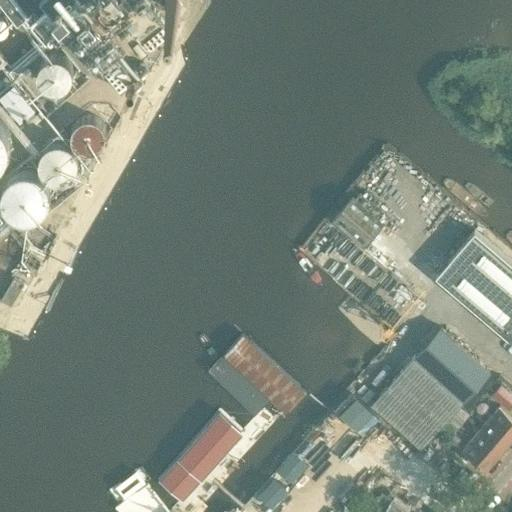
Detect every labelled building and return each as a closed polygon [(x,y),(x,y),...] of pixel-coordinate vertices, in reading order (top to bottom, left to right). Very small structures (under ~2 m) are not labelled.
[(4,0),(6,1),(7,3),(17,16),(27,8),(20,0),(4,0)] [(110,11),(123,0),(45,0),(120,90),(153,64),(152,63),(173,29),(149,0),(137,0),(115,18),(110,11)] [(170,9),(172,10),(175,10),(177,9),(178,8),(179,7),(180,6),(181,5),(182,3),(182,2),(182,1),(181,0),(164,0),(164,1),(164,2),(165,3),(165,4),(166,5),(166,6),(168,8),(170,9)] [(0,36),(1,37),(4,36),(7,34),(9,31),(10,28),(10,25),(9,21),(7,19),(4,17),(1,16),(0,15),(0,36)] [(77,74),(78,68),(77,63),(74,57),(70,53),(65,50),(59,49),(53,50),(48,53),(44,57),(41,62),(40,68),(40,74),(43,79),(47,83),(52,86),(58,87),(64,86),(70,84),(74,80),(77,74)] [(10,137),(10,132),(10,128),(8,122),(6,118),(3,113),(0,110),(0,153),(2,152),(5,148),(8,143),(10,137)] [(99,115),(93,113),(88,113),(82,115),(78,118),(75,122),(73,128),(73,133),(75,139),(79,143),(84,146),(90,148),(96,147),(101,144),(105,140),(108,134),(108,128),(106,122),(103,118),(99,115)] [(82,161),(82,155),(80,150),(77,145),(73,141),(67,139),(62,138),(56,139),(51,141),(47,145),(43,149),(42,155),(41,160),(43,166),(45,171),(49,175),(54,177),(59,179),(64,179),(70,177),(74,175),(78,171),(81,166),(82,161)] [(54,195),(54,190),(53,185),(51,180),(48,175),(44,172),(39,169),(34,167),(29,166),(23,167),(18,169),(13,172),(10,175),(6,180),(4,185),(4,190),(4,196),(5,201),(7,205),(10,209),(14,212),(18,215),(22,216),(27,217),(32,217),(36,216),(41,214),(45,211),(48,208),(51,204),(53,200),(54,195)] [(333,220),(364,246),(384,223),(353,196),(333,220)] [(436,274),(511,340),(511,260),(475,229),(436,274)] [(9,238),(5,238),(1,240),(0,240),(0,261),(1,263),(5,264),(10,265),(14,263),(18,261),(20,257),(22,253),(22,249),(20,244),(17,241),(13,239),(9,238)] [(11,304),(24,282),(14,276),(1,298),(11,304)] [(440,326),(372,402),(421,447),(440,426),(450,435),(469,412),(460,404),(490,371),(440,326)] [(244,332),(225,352),(289,413),(308,393),(244,332)] [(511,415),(500,405),(481,427),(504,448),(511,438),(511,415)] [(504,448),(481,427),(461,450),(485,470),(504,448)] [(381,492),(367,511),(368,511),(414,511),(411,509),(408,511),(406,511),(391,500),(381,492)]
